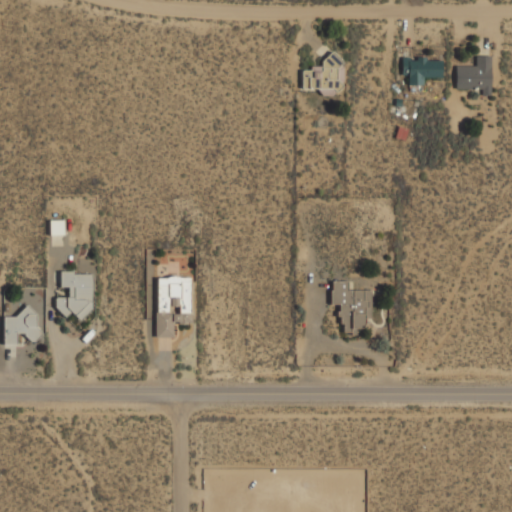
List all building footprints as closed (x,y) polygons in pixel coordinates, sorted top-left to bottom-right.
[(301,70),(301,89),(319,89),(319,93),(340,93),(340,55),(321,55),(321,67),(309,67),(309,70),(301,70)] [(455,89),(480,89),(481,96),(490,95),(489,56),(474,56),(474,66),(454,66),(455,89)] [(441,61),(425,61),(425,59),(401,59),(401,75),(407,75),(407,86),(422,85),(422,78),(441,78),(441,61)] [(64,235),(63,220),(49,221),(49,236),(64,235)] [(92,273),(59,272),(59,287),(68,288),(67,298),(54,297),(54,315),(83,315),(83,311),(91,311),(92,273)] [(190,277),(155,277),(155,337),(173,338),(173,324),(189,324),(190,277)] [(370,291),(346,290),(346,282),(330,281),(329,305),(340,305),(339,334),(355,334),(355,329),(364,329),(364,319),(370,319),(370,291)] [(3,345),(16,344),(15,334),(26,333),(27,338),(37,338),(36,312),(2,313),(3,345)]
